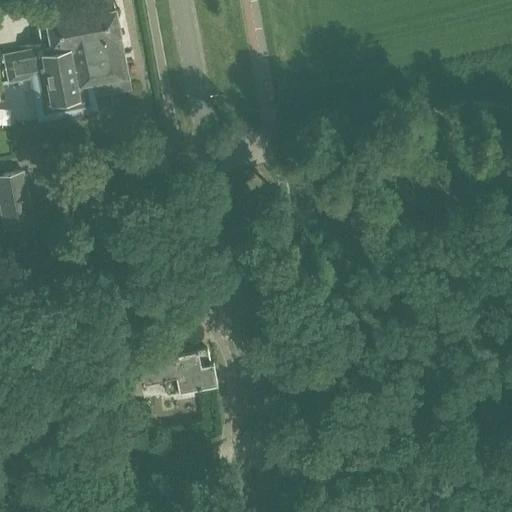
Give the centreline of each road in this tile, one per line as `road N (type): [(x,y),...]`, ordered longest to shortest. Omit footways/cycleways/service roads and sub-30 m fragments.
road 1 (tertiary): [(276,511),(209,157)]
road 2 (unclassified): [(209,157),(274,142),(245,0)]
road 3 (tertiary): [(209,157),(180,0)]
